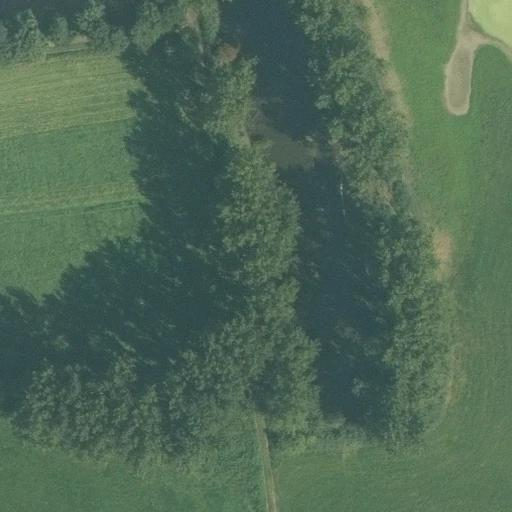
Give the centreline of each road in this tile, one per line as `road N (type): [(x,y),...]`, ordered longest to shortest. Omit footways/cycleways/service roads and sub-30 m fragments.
road 1 (track): [(276,511),(227,129),(196,0)]
road 2 (track): [(0,78),(202,46)]
